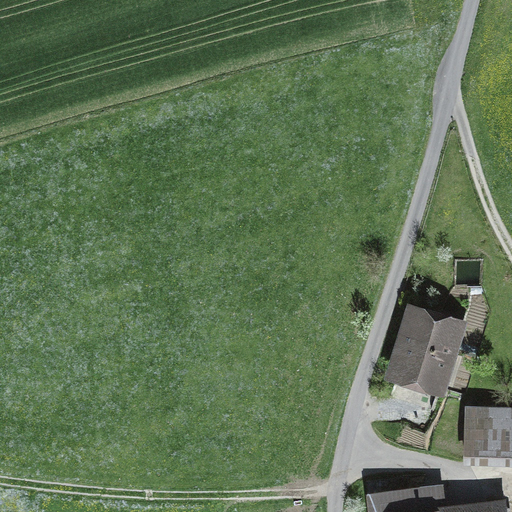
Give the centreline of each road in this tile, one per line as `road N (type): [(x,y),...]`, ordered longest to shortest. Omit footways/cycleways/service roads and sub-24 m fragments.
road 1 (track): [(333,511),(332,488),(448,92)]
road 2 (track): [(0,479),(144,494),(298,492),(332,488),(355,468),(393,460)]
road 3 (track): [(353,413),(366,442),(393,460),(511,496)]
road 4 (track): [(511,250),(484,198),(448,92)]
